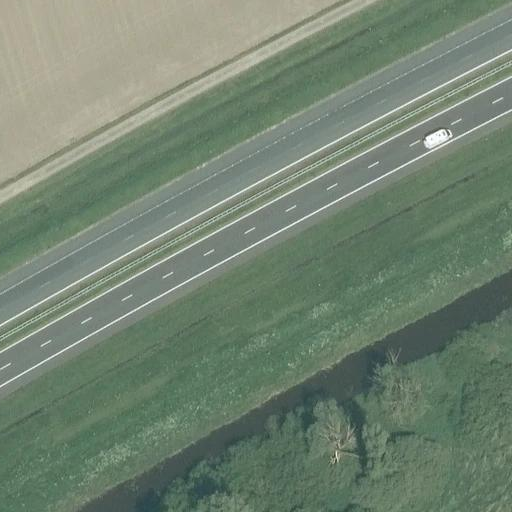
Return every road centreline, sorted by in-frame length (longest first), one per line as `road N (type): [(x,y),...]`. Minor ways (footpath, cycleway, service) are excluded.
road 1 (motorway): [(0,371),(511,94)]
road 2 (motorway): [(511,37),(0,312)]
road 3 (unclassified): [(0,197),(365,0)]
